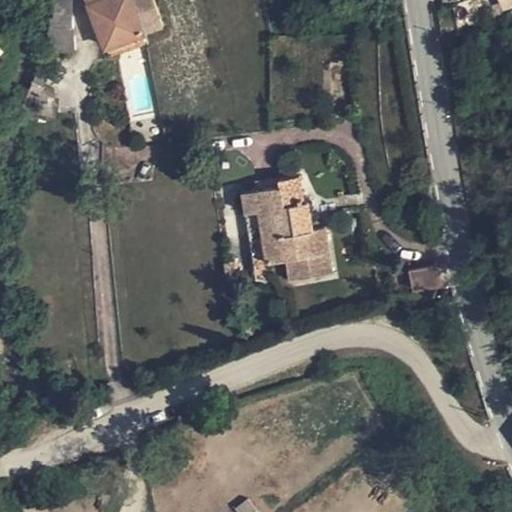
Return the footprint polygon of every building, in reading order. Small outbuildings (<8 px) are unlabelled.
[(79,0),(62,0),(59,10),(77,12),(79,0)] [(95,0),(110,49),(135,41),(149,37),(137,0),(95,0)] [(159,0),(137,0),(149,37),(169,32),(159,0)] [(59,10),(50,47),(76,49),(77,12),(59,10)] [(135,41),(138,50),(151,46),(149,37),(135,41)] [(135,41),(110,49),(112,58),(138,50),(135,41)] [(299,158),(277,162),(279,175),(257,178),(271,250),(291,245),(295,262),(335,255),(326,209),(316,210),(310,182),(304,183),(299,158)] [(279,175),(277,162),(256,167),(257,178),(279,175)] [(271,250),(257,178),(244,180),(258,251),(271,250)] [(448,272),(443,252),(413,259),(417,279),(448,272)] [(417,279),(417,283),(449,277),(448,272),(417,279)] [(55,391),(76,390),(76,375),(55,376),(55,391)] [(257,511),(247,500),(236,509),(238,511),(257,511)]
